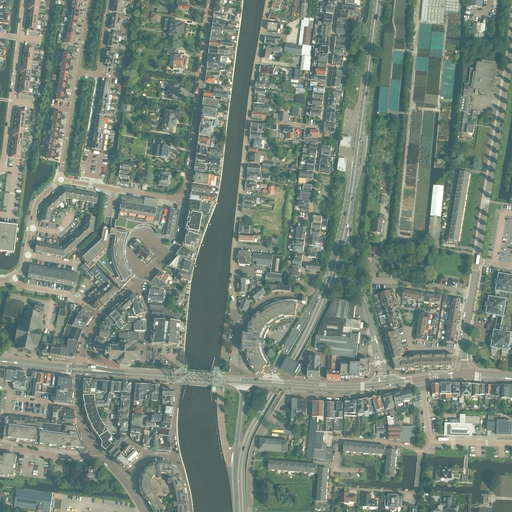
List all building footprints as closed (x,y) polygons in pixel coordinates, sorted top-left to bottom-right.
[(302,21),(298,46),(287,45),(286,46),(285,54),(303,56),(310,57),(311,47),(309,46),(311,28),(312,28),(313,19),(309,18),(309,19),(306,18),(308,1),(302,0),(302,4),(302,5),(300,18),(304,18),(303,21),(302,21)] [(443,23),(445,12),(458,13),(459,0),(422,0),(421,21),(443,23)] [(182,11),(182,13),(183,14),(186,14),(187,14),(187,12),(189,11),(189,8),(188,7),(188,4),(179,3),(179,2),(178,2),(177,2),(174,2),(172,2),(171,6),(176,7),(176,6),(178,6),(177,10),(182,11)] [(117,13),(117,16),(124,17),(124,14),(123,13),(123,8),(114,6),(113,12),(117,13)] [(215,6),(214,13),(222,15),(222,14),(222,13),(224,13),(225,13),(226,13),(227,13),(227,12),(228,11),(228,9),(215,6)] [(112,18),(111,24),(121,25),(122,20),(123,20),(124,17),(117,16),(116,18),(112,18)] [(180,38),(181,34),(182,34),(183,26),(179,25),(180,24),(172,22),(173,20),(165,19),(163,30),(170,31),(169,38),(174,39),(174,37),(180,38)] [(213,20),(212,25),(218,26),(218,27),(233,29),(233,25),(227,24),(227,22),(213,20)] [(281,23),(281,25),(277,24),(277,25),(268,24),(267,31),(272,31),(271,33),(279,34),(281,25),(283,26),(286,26),(287,23),(281,23)] [(114,30),(114,33),(121,34),(121,31),(120,31),(121,25),(111,24),(110,29),(114,30)] [(212,27),(211,35),(222,37),(221,37),(222,33),(234,35),(234,30),(212,27)] [(109,35),(108,41),(118,42),(119,37),(121,37),(121,34),(114,33),(113,36),(109,35)] [(276,46),(276,42),(282,43),(283,40),(266,37),(265,45),(276,46)] [(112,47),(111,50),(121,52),(122,50),(119,49),(119,48),(117,48),(118,42),(108,41),(107,47),(112,47)] [(209,48),(208,54),(217,55),(217,57),(227,58),(228,58),(228,50),(209,48)] [(335,49),(334,54),(335,54),(334,57),(344,58),(344,56),(343,55),(343,52),(345,52),(345,53),(348,53),(348,50),(349,50),(348,50),(335,49)] [(106,52),(105,58),(115,60),(116,54),(118,54),(118,51),(121,52),(111,50),(111,53),(106,52)] [(171,56),(170,62),(185,65),(185,61),(185,59),(184,57),(177,57),(178,51),(167,50),(167,55),(171,56)] [(271,60),(273,53),(264,51),(262,59),(271,60)] [(208,56),(207,63),(225,65),(226,65),(227,58),(217,57),(208,56)] [(303,56),(301,70),(309,71),(311,57),(310,57),(303,56)] [(108,67),(116,68),(116,65),(114,65),(115,60),(105,58),(105,64),(109,65),(108,67)] [(461,97),(459,111),(464,112),(463,123),(467,124),(469,113),(472,89),(476,90),(475,95),(477,95),(478,90),(479,90),(479,93),(491,95),(491,93),(492,93),(493,89),(496,89),(496,86),(494,86),(494,85),(500,86),(501,79),(495,78),(495,76),(498,77),(498,74),(496,74),(497,66),(495,65),(496,65),(496,63),(482,61),(482,63),(477,63),(477,64),(476,63),(476,66),(477,66),(477,69),(476,69),(470,69),(468,85),(465,84),(464,89),(463,98),(461,97)] [(184,68),(185,65),(170,62),(169,67),(173,67),(172,70),(179,71),(178,73),(182,73),(182,71),(183,71),(184,70),(184,68)] [(274,69),(260,66),(259,73),(273,76),(274,69)] [(314,77),(314,80),(325,81),(326,77),(327,70),(317,69),(317,72),(315,72),(314,77)] [(333,71),(331,88),(340,89),(342,72),(333,71)] [(266,84),(267,81),(265,80),(267,80),(268,79),(269,76),(266,75),(258,74),(257,82),(266,84)] [(165,88),(165,91),(178,94),(179,89),(178,88),(178,85),(169,84),(169,83),(168,83),(162,82),(161,85),(165,88)] [(311,83),(310,90),(314,91),(314,92),(324,94),(324,88),(317,87),(317,83),(311,83)] [(177,98),(178,94),(165,91),(164,96),(167,97),(166,100),(176,101),(176,98),(177,98)] [(330,91),(328,108),(335,109),(337,96),(342,97),(342,92),(330,91)] [(213,93),(213,97),(220,98),(219,101),(223,101),(224,99),(227,100),(228,95),(213,93)] [(254,103),(264,105),(265,99),(265,96),(255,95),(254,103)] [(296,95),(295,103),(304,104),(305,96),(296,95)] [(203,100),(202,107),(210,108),(217,108),(218,102),(211,101),(203,100)] [(253,112),(270,114),(270,106),(254,105),(253,112)] [(201,117),(201,118),(216,119),(217,109),(203,107),(202,107),(202,108),(201,117)] [(327,109),(326,117),(327,117),(327,118),(334,119),(334,118),(335,110),(327,109)] [(165,115),(164,118),(174,120),(175,113),(163,111),(163,115),(165,115)] [(279,121),(279,122),(287,123),(288,120),(288,116),(288,115),(280,114),(280,115),(279,121)] [(163,125),(173,126),(175,127),(176,120),(174,120),(164,118),(163,125)] [(201,118),(200,126),(211,127),(222,129),(223,120),(201,118)] [(326,123),(325,132),(334,134),(335,129),(338,130),(338,124),(336,123),(336,124),(326,123)] [(463,123),(461,133),(473,135),(474,125),(467,124),(463,123)] [(262,131),(262,127),(263,125),(252,124),(251,133),(261,134),(261,131),(262,131)] [(273,131),(273,136),(273,137),(276,138),(277,131),(278,126),(264,124),(263,125),(262,127),(267,129),(270,130),(273,131)] [(172,133),(173,126),(163,125),(163,128),(161,127),(160,131),(172,133)] [(200,126),(199,136),(209,138),(211,127),(200,126)] [(310,135),(308,135),(307,138),(311,138),(312,137),(319,138),(319,132),(318,131),(310,130),(310,135)] [(341,136),(340,146),(350,147),(351,137),(341,136)] [(198,138),(197,146),(211,148),(212,139),(198,138)] [(169,149),(164,148),(165,147),(159,146),(159,145),(160,145),(161,141),(153,140),(153,144),(157,145),(156,150),(157,150),(156,157),(164,158),(163,160),(164,161),(166,161),(167,161),(167,159),(168,159),(169,154),(169,153),(170,153),(170,151),(169,150),(169,149)] [(261,149),(262,140),(255,140),(254,141),(254,142),(254,148),(261,149)] [(197,151),(196,155),(206,157),(207,148),(197,147),(197,151)] [(303,153),(303,158),(302,158),(309,159),(309,158),(316,159),(317,152),(310,151),(310,150),(303,149),(303,153)] [(196,158),(195,164),(203,165),(203,164),(218,166),(219,157),(208,155),(208,158),(196,157),(196,158)] [(250,162),(257,163),(260,163),(260,155),(251,155),(250,162)] [(337,171),(345,172),(347,159),(339,158),(339,159),(337,171)] [(320,166),(320,167),(332,168),(333,162),(331,162),(321,160),(320,166)] [(120,165),(120,170),(129,171),(129,170),(130,168),(132,168),(133,164),(121,163),(121,166),(120,165)] [(248,173),(255,174),(260,174),(261,167),(249,166),(248,173)] [(299,185),(304,185),(305,186),(306,182),(305,181),(303,181),(303,180),(313,181),(314,173),(301,171),(299,185)] [(160,172),(159,179),(169,180),(170,176),(169,176),(169,173),(160,172)] [(452,243),(453,241),(459,242),(470,174),(463,172),(459,172),(449,237),(448,237),(447,242),(452,243)] [(121,183),(129,184),(130,178),(128,177),(129,175),(119,174),(119,178),(122,178),(121,183)] [(192,184),(213,186),(214,176),(193,174),(192,184)] [(158,183),(158,186),(167,187),(168,185),(169,185),(169,180),(159,179),(158,183)] [(252,191),(253,188),(255,188),(256,183),(247,181),(245,190),(252,191)] [(192,185),(191,192),(210,195),(211,188),(192,185)] [(433,186),(430,216),(440,217),(443,187),(433,186)] [(57,196),(64,204),(65,203),(63,201),(66,199),(64,189),(57,196)] [(64,189),(66,199),(70,199),(69,202),(71,202),(73,191),(64,189)] [(80,201),(80,204),(82,204),(83,202),(87,202),(88,194),(83,193),(81,201),(80,201)] [(191,193),(190,201),(200,202),(201,200),(201,195),(191,193)] [(90,203),(90,205),(91,205),(92,206),(93,203),(97,204),(98,195),(93,194),(91,203),(90,203)] [(53,199),(59,206),(62,203),(63,205),(64,204),(57,196),(53,199)] [(115,220),(114,227),(132,231),(132,230),(133,229),(134,229),(135,228),(135,227),(136,227),(137,227),(138,226),(139,226),(140,226),(141,225),(142,225),(143,225),(144,225),(146,225),(147,225),(147,226),(148,226),(149,226),(150,227),(151,227),(152,228),(153,228),(154,229),(154,230),(155,231),(156,232),(157,233),(157,234),(158,235),(161,236),(166,237),(174,238),(179,211),(176,211),(169,209),(167,209),(166,209),(160,208),(157,207),(158,200),(145,198),(144,198),(144,201),(122,196),(122,197),(121,199),(121,200),(119,215),(118,221),(115,220)] [(256,204),(257,200),(257,198),(244,197),(243,206),(252,208),(253,203),(256,204)] [(49,202),(57,211),(57,210),(56,208),(59,206),(53,199),(49,202)] [(49,202),(43,208),(51,212),(54,210),(56,211),(57,211),(49,202)] [(190,202),(188,211),(199,212),(199,213),(207,215),(211,205),(190,202)] [(43,208),(42,216),(53,218),(53,216),(51,216),(51,212),(43,208)] [(187,231),(182,246),(192,249),(193,245),(196,246),(207,216),(188,212),(185,230),(187,231)] [(373,232),(381,233),(382,220),(384,220),(384,216),(379,215),(379,219),(374,218),(373,232)] [(85,223),(84,227),(93,231),(94,224),(83,222),(83,223),(85,223)] [(17,226),(0,224),(0,252),(13,254),(17,226)] [(240,235),(249,236),(250,226),(240,224),(239,234),(240,235)] [(79,229),(87,237),(93,231),(84,227),(82,230),(80,228),(79,229)] [(77,234),(83,240),(87,237),(79,229),(78,230),(80,231),(77,234)] [(84,264),(80,268),(91,280),(93,277),(89,273),(90,271),(89,270),(96,264),(120,290),(134,277),(134,276),(133,275),(132,274),(131,273),(130,272),(130,270),(129,268),(128,267),(127,265),(127,263),(126,262),(126,260),(126,259),(125,257),(125,256),(125,254),(125,253),(125,251),(125,250),(125,248),(125,247),(126,245),(126,244),(126,243),(126,241),(127,240),(127,239),(128,238),(128,237),(128,236),(129,235),(130,233),(110,230),(104,229),(103,229),(102,232),(101,240),(81,258),(86,263),(84,265),(84,264)] [(74,237),(73,237),(79,244),(83,240),(77,234),(74,237)] [(72,238),(69,241),(75,247),(79,244),(73,237),(74,237),(72,235),(71,236),(72,238)] [(311,237),(309,246),(315,247),(316,243),(325,244),(326,239),(321,238),(311,237)] [(129,247),(132,250),(133,251),(133,250),(132,250),(133,249),(136,252),(136,254),(137,256),(139,256),(141,257),(142,257),(141,258),(143,259),(143,260),(145,261),(146,259),(149,257),(150,255),(149,254),(151,253),(149,252),(148,253),(146,250),(145,248),(144,246),(142,246),(140,244),(139,243),(140,242),(142,245),(143,245),(137,239),(136,240),(135,240),(130,245),(129,247)] [(64,243),(72,251),(75,247),(69,241),(67,243),(65,242),(64,243)] [(42,244),(40,253),(45,253),(47,245),(48,245),(49,243),(46,242),(46,245),(42,244)] [(62,248),(65,257),(72,251),(64,243),(63,244),(65,245),(62,248)] [(57,244),(55,255),(65,257),(62,248),(58,247),(59,245),(57,244)] [(191,256),(192,253),(193,252),(181,249),(176,255),(187,260),(190,261),(192,257),(191,256)] [(239,264),(250,265),(251,260),(253,260),(253,261),(257,262),(256,265),(271,267),(272,256),(240,252),(240,253),(238,254),(239,256),(239,260),(240,260),(240,264),(239,264)] [(175,269),(190,273),(191,273),(192,269),(190,269),(191,263),(184,259),(184,260),(183,259),(181,258),(175,256),(166,266),(175,269)] [(267,273),(265,282),(267,282),(281,285),(282,273),(284,262),(284,257),(279,256),(272,256),(271,267),(271,274),(267,273)] [(290,275),(300,276),(301,268),(291,266),(291,270),(288,270),(288,274),(290,274),(290,275)] [(90,271),(89,273),(93,277),(94,277),(98,281),(95,284),(97,287),(109,300),(117,293),(107,283),(109,281),(96,267),(90,271)] [(178,274),(177,277),(175,277),(174,279),(181,281),(181,279),(188,281),(190,273),(175,269),(174,272),(178,274)] [(156,278),(165,284),(168,280),(171,281),(172,278),(169,277),(161,272),(156,278)] [(487,308),(486,314),(492,315),(492,317),(491,317),(492,317),(491,320),(491,322),(490,324),(490,325),(489,330),(494,331),(494,332),(493,337),(490,337),(490,341),(492,342),(491,348),(492,348),(491,351),(497,352),(497,350),(502,351),(502,353),(507,353),(508,351),(511,334),(510,334),(510,332),(511,327),(511,323),(511,322),(511,276),(499,274),(498,280),(497,285),(496,291),(497,291),(496,298),(494,298),(489,297),(488,303),(487,308)] [(154,280),(152,282),(160,287),(163,288),(164,286),(170,287),(170,285),(165,284),(156,278),(154,280)] [(254,288),(256,291),(260,297),(265,293),(261,287),(258,289),(255,285),(258,281),(255,280),(255,281),(254,281),(253,284),(252,286),(254,288)] [(267,282),(272,293),(276,292),(279,291),(281,291),(293,293),(293,288),(283,286),(283,285),(281,285),(267,282)] [(170,305),(171,292),(167,292),(159,289),(151,285),(149,285),(149,293),(148,293),(147,300),(148,300),(150,302),(150,303),(170,305)] [(91,293),(102,306),(103,305),(103,304),(104,304),(105,304),(108,301),(100,292),(99,292),(96,289),(91,293)] [(251,295),(256,301),(260,297),(256,291),(251,295)] [(87,300),(85,303),(96,310),(97,308),(98,310),(99,309),(99,308),(100,308),(102,306),(91,293),(90,293),(87,297),(90,299),(88,301),(87,300)] [(182,303),(184,295),(175,293),(173,301),(182,303)] [(129,298),(133,303),(134,304),(134,306),(133,308),(133,310),(143,307),(139,295),(136,296),(135,294),(129,298)] [(123,303),(128,309),(132,305),(132,304),(133,303),(129,298),(129,299),(127,300),(123,303)] [(15,342),(15,345),(18,345),(18,349),(17,348),(17,349),(23,351),(22,352),(27,353),(27,352),(33,353),(33,352),(32,352),(33,349),(37,350),(37,347),(38,347),(42,331),(41,330),(41,328),(38,327),(39,324),(39,323),(37,323),(39,314),(40,312),(42,312),(44,306),(35,304),(34,310),(23,307),(24,303),(23,303),(23,304),(7,300),(3,316),(7,317),(19,320),(20,320),(24,321),(23,327),(22,327),(19,326),(18,325),(15,341),(15,342)] [(243,300),(240,309),(246,311),(250,302),(243,300)] [(331,305),(325,317),(353,320),(355,302),(336,300),(332,304),(332,305),(331,305)] [(246,342),(246,343),(246,344),(247,344),(247,347),(248,351),(248,355),(250,360),(251,363),(253,367),(255,370),(258,373),(259,373),(261,375),(264,370),(263,369),(267,366),(267,367),(268,367),(269,367),(270,367),(270,366),(270,365),(269,364),(270,363),(267,358),(265,354),(264,349),(264,346),(265,346),(265,347),(265,341),(265,342),(264,342),(264,339),(264,338),(265,335),(266,334),(267,332),(268,330),(269,329),(271,326),(272,326),(275,323),(276,322),(279,321),(280,320),(284,319),(285,319),(289,318),(290,318),(294,319),(295,319),(297,304),(298,301),(297,301),(290,301),(288,301),(282,302),(280,302),(274,304),(272,304),(266,308),(265,309),(260,313),(259,313),(259,312),(256,317),(257,318),(255,320),(253,319),(251,324),(252,324),(251,327),(249,326),(247,332),(248,332),(249,332),(248,335),(246,334),(246,339),(243,339),(243,340),(246,340),(246,342)] [(120,306),(126,313),(127,313),(130,311),(128,309),(123,303),(120,306)] [(152,310),(152,311),(170,312),(170,305),(150,303),(150,307),(152,310)] [(71,310),(88,320),(91,317),(91,314),(80,307),(74,305),(72,306),(71,310)] [(114,311),(122,319),(124,317),(123,316),(126,313),(120,306),(120,307),(119,307),(117,308),(117,309),(115,311),(114,311)] [(145,313),(143,307),(133,310),(132,310),(134,316),(145,313)] [(57,316),(58,316),(65,318),(66,318),(68,311),(64,310),(59,309),(57,316)] [(74,320),(85,325),(88,321),(88,320),(71,310),(69,318),(74,320)] [(117,325),(116,326),(120,331),(127,331),(128,325),(127,325),(125,323),(125,319),(123,320),(122,319),(114,311),(109,316),(117,325)] [(182,313),(175,313),(170,312),(152,311),(152,315),(154,317),(154,319),(181,321),(182,313)] [(58,316),(56,325),(63,326),(65,318),(58,316)] [(104,322),(110,328),(112,327),(112,326),(113,327),(113,326),(115,329),(115,331),(118,331),(120,331),(116,326),(108,317),(104,322)] [(324,318),(319,331),(351,334),(351,328),(360,329),(360,321),(353,320),(325,317),(324,318)] [(85,325),(74,320),(69,318),(67,325),(71,326),(83,330),(85,325)] [(179,333),(180,322),(154,320),(154,327),(152,344),(166,345),(172,346),(178,346),(179,336),(178,335),(178,333),(179,333)] [(134,324),(134,327),(134,331),(145,331),(145,321),(137,322),(137,324),(134,324)] [(108,330),(110,328),(104,322),(100,327),(100,329),(102,329),(103,328),(104,329),(106,329),(107,328),(108,330)] [(389,331),(391,330),(399,328),(397,322),(390,325),(387,325),(389,331)] [(67,325),(63,335),(70,336),(69,341),(78,342),(83,330),(71,326),(67,325)] [(108,339),(108,340),(112,340),(114,340),(115,336),(110,335),(110,336),(108,335),(109,332),(100,330),(99,331),(98,333),(99,335),(99,337),(108,339)] [(108,351),(108,350),(108,351),(105,351),(105,350),(104,351),(105,351),(105,352),(105,353),(105,354),(105,355),(104,355),(104,356),(108,356),(108,359),(108,360),(109,360),(110,360),(116,361),(117,361),(117,362),(117,363),(118,363),(119,365),(120,366),(120,365),(127,366),(128,365),(130,364),(130,363),(130,362),(130,361),(131,361),(136,361),(137,361),(138,359),(139,359),(139,358),(139,356),(139,353),(139,351),(139,350),(138,350),(137,349),(137,348),(136,348),(135,346),(136,344),(136,343),(137,342),(138,341),(138,338),(138,335),(138,333),(131,333),(127,333),(127,331),(120,331),(118,331),(118,343),(120,343),(118,345),(117,346),(118,346),(118,347),(117,347),(116,347),(110,347),(109,347),(109,348),(109,350),(109,351),(108,351)] [(316,336),(315,349),(330,351),(329,356),(333,356),(336,357),(356,359),(359,335),(351,334),(319,331),(318,332),(318,336),(316,336)] [(389,334),(385,335),(387,339),(388,344),(390,351),(391,356),(392,357),(394,365),(394,366),(395,366),(395,369),(394,369),(394,370),(406,370),(410,370),(418,369),(421,369),(421,367),(423,367),(431,367),(436,367),(444,367),(448,367),(452,367),(452,364),(452,356),(452,355),(414,355),(414,357),(402,358),(402,355),(404,355),(397,332),(390,334),(389,334)] [(77,343),(78,342),(69,341),(70,336),(63,335),(63,336),(62,341),(53,339),(52,343),(50,356),(52,356),(71,359),(74,356),(77,343)] [(91,345),(90,346),(89,348),(90,350),(92,350),(93,349),(94,351),(96,349),(105,351),(104,351),(105,350),(105,351),(108,351),(108,350),(109,349),(108,349),(109,344),(111,344),(112,340),(108,340),(108,341),(96,338),(95,339),(95,338),(93,338),(92,339),(91,345)] [(43,349),(42,354),(43,355),(45,355),(46,355),(46,354),(49,355),(51,345),(44,344),(43,345),(42,345),(41,348),(43,349)] [(328,372),(327,379),(329,379),(329,380),(340,381),(340,378),(342,361),(340,361),(339,373),(335,373),(336,363),(336,358),(336,357),(333,356),(333,357),(329,357),(328,372)] [(309,357),(308,367),(319,368),(320,358),(309,357)] [(288,358),(281,370),(292,377),(306,378),(306,369),(288,358)] [(340,378),(348,379),(348,378),(362,378),(362,376),(368,376),(368,375),(369,375),(370,370),(371,369),(371,368),(370,367),(371,361),(342,358),(342,361),(340,378)] [(308,367),(307,378),(319,378),(320,368),(319,368),(308,367)] [(5,381),(9,382),(13,382),(12,386),(13,388),(14,390),(27,392),(28,378),(28,376),(27,375),(26,374),(26,372),(17,371),(16,372),(10,371),(7,371),(5,381)] [(174,371),(174,382),(183,383),(184,372),(174,371)] [(29,378),(27,396),(29,397),(32,397),(35,398),(36,392),(38,374),(32,373),(31,378),(29,378)] [(38,374),(36,392),(41,393),(42,393),(44,375),(38,374)] [(44,375),(42,393),(48,394),(49,388),(50,388),(51,375),(44,375)] [(49,388),(48,394),(55,394),(57,377),(56,377),(56,376),(51,375),(50,388),(49,388)] [(55,394),(54,404),(61,404),(64,378),(57,377),(55,394)] [(64,378),(61,404),(73,406),(73,400),(72,399),(73,393),(71,393),(71,390),(72,382),(71,379),(64,378)] [(90,381),(89,394),(89,395),(96,395),(97,381),(90,381)] [(97,381),(96,395),(96,396),(96,399),(96,401),(97,402),(104,402),(105,399),(101,399),(102,397),(105,397),(105,395),(105,392),(106,392),(107,390),(108,382),(97,381)] [(105,398),(105,399),(104,402),(104,408),(107,409),(107,405),(109,405),(111,397),(113,398),(113,395),(115,386),(116,383),(109,382),(108,390),(105,398)] [(115,386),(113,395),(118,395),(117,401),(120,402),(121,394),(123,383),(122,383),(116,383),(115,386)] [(123,383),(121,394),(130,395),(130,393),(131,387),(131,385),(130,384),(127,384),(123,383)] [(464,396),(466,397),(466,400),(471,400),(471,397),(472,385),(471,385),(467,385),(467,384),(467,385),(465,385),(465,384),(464,384),(464,385),(463,385),(463,384),(462,396),(461,396),(461,398),(460,398),(459,403),(464,403),(464,396)] [(472,397),(471,397),(471,400),(471,403),(473,403),(474,397),(479,397),(479,395),(480,385),(473,385),(472,397)] [(151,402),(151,401),(157,402),(159,386),(151,386),(151,391),(150,402),(151,402)] [(492,396),(496,396),(500,397),(501,386),(492,386),(492,396)] [(159,399),(159,403),(162,403),(162,398),(165,398),(165,397),(173,397),(173,392),(173,391),(162,391),(162,397),(159,397),(159,399)] [(402,393),(404,401),(407,401),(408,406),(407,406),(408,409),(414,408),(411,391),(402,393)] [(402,393),(394,394),(397,409),(405,408),(404,402),(404,401),(402,393)] [(121,394),(120,402),(120,404),(121,404),(129,405),(129,403),(130,395),(121,394)] [(393,415),(393,416),(395,426),(400,426),(395,409),(392,394),(388,395),(390,401),(389,401),(392,409),(391,409),(393,415)] [(83,396),(83,402),(84,404),(84,407),(96,405),(96,401),(96,399),(96,396),(96,395),(89,395),(83,396)] [(391,417),(393,416),(393,415),(391,409),(392,409),(389,401),(390,401),(388,395),(383,397),(387,410),(389,409),(390,410),(389,411),(391,417)] [(162,403),(162,406),(164,407),(173,408),(173,407),(173,403),(173,397),(165,397),(165,398),(165,400),(162,400),(162,403)] [(372,399),(375,407),(377,414),(381,413),(381,411),(384,409),(381,397),(377,398),(375,397),(373,398),(372,399)] [(365,400),(365,415),(369,415),(369,413),(377,414),(375,407),(372,407),(372,400),(371,400),(369,400),(367,399),(365,400)] [(288,426),(287,428),(294,429),(293,433),(296,433),(296,427),(297,415),(299,401),(293,400),(292,408),(291,426),(288,426)] [(345,409),(345,417),(348,417),(357,417),(357,404),(355,402),(353,402),(352,403),(346,403),(346,409),(345,409)] [(318,403),(313,403),(312,421),(313,422),(311,422),(307,458),(313,459),(314,456),(314,449),(317,432),(317,427),(318,403)] [(327,403),(326,422),(326,433),(334,433),(334,431),(335,403),(327,403)] [(335,403),(334,431),(342,432),(342,421),(341,421),(341,419),(342,419),(343,403),(335,403)] [(120,409),(119,409),(118,411),(129,412),(129,411),(129,405),(121,404),(120,409)] [(96,405),(84,407),(85,410),(85,412),(87,415),(88,419),(89,418),(100,414),(98,408),(96,408),(96,405)] [(146,421),(145,428),(151,428),(155,428),(155,426),(156,422),(161,423),(170,424),(171,418),(163,417),(164,407),(162,406),(158,406),(157,415),(152,414),(151,421),(146,421)] [(53,407),(51,425),(54,425),(55,416),(74,418),(74,416),(74,412),(64,410),(64,409),(53,407)] [(164,407),(163,415),(170,416),(171,416),(172,416),(173,413),(173,411),(174,408),(173,408),(164,407)] [(117,420),(119,420),(119,419),(128,420),(128,414),(129,412),(118,411),(118,414),(118,415),(117,420)] [(89,418),(88,419),(89,422),(90,424),(91,427),(93,426),(101,422),(101,417),(100,414),(89,418)] [(132,415),(131,426),(145,428),(146,421),(146,416),(132,415)] [(447,435),(470,435),(470,425),(470,424),(480,424),(480,417),(468,416),(469,415),(463,415),(460,415),(460,417),(460,420),(450,420),(449,423),(447,423),(447,433),(447,435)] [(55,416),(54,425),(59,426),(65,426),(65,424),(74,425),(75,418),(74,418),(55,416)] [(74,432),(74,427),(65,426),(59,426),(54,425),(51,425),(47,424),(47,422),(10,417),(5,419),(2,440),(19,444),(45,448),(58,450),(63,450),(76,451),(76,449),(76,448),(76,446),(77,445),(78,444),(77,440),(76,437),(75,434),(74,432)] [(120,427),(119,430),(127,431),(128,420),(119,419),(119,420),(119,424),(118,424),(118,427),(120,427)] [(497,421),(496,432),(496,435),(511,436),(511,433),(511,426),(511,421),(497,421)] [(93,426),(91,427),(92,428),(93,430),(94,431),(94,432),(96,434),(97,435),(98,437),(99,438),(100,440),(101,441),(107,437),(110,436),(109,434),(107,432),(108,432),(108,431),(107,432),(103,424),(103,422),(101,422),(93,426)] [(388,427),(388,439),(388,440),(400,441),(400,440),(412,440),(412,431),(408,431),(408,427),(401,427),(400,426),(395,426),(395,427),(388,427)] [(150,435),(152,435),(155,436),(155,435),(158,435),(158,436),(168,437),(168,436),(169,436),(169,433),(169,432),(165,431),(165,430),(151,428),(150,435)] [(143,438),(142,446),(143,447),(145,448),(150,449),(151,439),(149,438),(148,436),(148,430),(145,430),(144,437),(143,438)] [(317,432),(314,449),(322,450),(324,433),(323,433),(317,432)] [(130,437),(132,439),(135,440),(135,441),(136,442),(138,442),(140,441),(140,439),(142,439),(142,434),(140,434),(131,433),(130,437)] [(115,441),(116,441),(116,437),(116,435),(113,435),(110,436),(107,437),(101,441),(101,442),(101,443),(102,444),(101,445),(101,446),(100,447),(105,451),(114,441),(115,441)] [(159,444),(169,445),(169,438),(164,437),(160,437),(159,444)] [(259,450),(288,452),(288,442),(261,440),(261,444),(259,444),(259,450)] [(116,441),(106,452),(116,460),(121,454),(123,451),(117,446),(120,443),(116,441)] [(78,450),(78,451),(79,451),(79,452),(80,453),(81,454),(82,454),(83,454),(84,454),(85,453),(86,453),(87,452),(87,451),(88,451),(88,450),(88,449),(88,448),(88,447),(87,446),(87,445),(86,445),(85,444),(84,444),(83,444),(82,444),(81,444),(80,445),(79,445),(79,446),(78,447),(78,448),(78,449),(78,450)] [(344,446),(343,452),(350,452),(357,453),(364,453),(370,454),(377,455),(384,455),(385,455),(387,456),(388,456),(386,476),(394,477),(395,471),(395,464),(396,457),(396,451),(389,450),(386,450),(386,449),(386,447),(385,447),(385,448),(344,444),(344,445),(344,446)] [(123,451),(121,454),(125,457),(132,448),(127,446),(123,451)] [(125,457),(120,463),(122,465),(122,464),(122,465),(126,469),(130,465),(130,464),(139,455),(140,454),(140,453),(139,452),(135,450),(132,448),(125,457)] [(0,475),(0,476),(0,475),(2,475),(2,476),(10,477),(10,478),(13,479),(16,456),(4,455),(4,453),(0,452),(0,475)] [(121,454),(116,460),(116,461),(117,460),(118,461),(120,463),(125,457),(121,454)] [(269,462),(269,470),(275,471),(282,471),(289,472),(296,472),(302,473),(309,473),(316,474),(317,474),(319,474),(320,474),(318,502),(324,502),(326,502),(326,496),(327,489),(327,482),(328,476),(328,469),(321,468),(318,468),(318,465),(317,465),(316,466),(269,462)] [(176,499),(177,503),(176,504),(176,503),(175,503),(174,503),(173,504),(173,505),(173,506),(173,507),(174,507),(175,507),(176,507),(176,506),(177,506),(178,511),(177,511),(188,511),(188,508),(188,503),(187,498),(186,493),(185,488),(184,483),(182,478),(181,476),(180,475),(179,473),(178,471),(177,470),(176,468),(174,467),(172,466),(171,465),(169,464),(167,464),(165,463),(163,463),(162,463),(160,463),(158,463),(156,464),(154,464),(152,465),(151,466),(149,467),(148,468),(146,469),(144,471),(143,472),(152,479),(153,478),(153,477),(154,477),(155,476),(156,475),(157,475),(157,476),(157,477),(157,478),(158,478),(158,479),(159,479),(160,479),(160,478),(161,478),(161,477),(161,476),(160,475),(159,474),(161,474),(162,474),(163,474),(164,474),(165,475),(166,475),(167,476),(168,477),(169,478),(170,479),(170,480),(169,480),(168,480),(167,481),(167,482),(167,483),(168,483),(168,484),(169,484),(170,484),(170,483),(171,483),(171,482),(172,482),(173,485),(174,487),(175,490),(176,495),(176,499)] [(89,479),(89,480),(94,480),(94,478),(95,478),(96,478),(96,477),(97,477),(97,476),(97,475),(96,475),(96,474),(96,470),(81,468),(80,472),(86,473),(85,477),(89,477),(89,479)] [(436,473),(435,481),(440,482),(440,478),(451,479),(452,470),(448,470),(445,470),(445,469),(440,469),(440,474),(436,473)] [(141,476),(140,477),(142,478),(141,479),(151,482),(151,481),(151,480),(152,479),(143,472),(142,474),(141,476)] [(47,511),(50,511),(51,505),(53,494),(16,489),(14,507),(47,511)] [(142,494),(141,494),(142,496),(143,497),(144,499),(153,492),(152,491),(151,490),(151,489),(142,492),(142,494)] [(153,492),(144,499),(146,497),(147,498),(146,499),(146,501),(148,503),(156,497),(155,495),(153,492)] [(341,493),(340,503),(348,504),(349,502),(356,502),(356,495),(351,495),(351,496),(349,495),(349,494),(341,493)] [(377,507),(377,501),(371,500),(371,495),(363,494),(362,507),(370,507),(377,507)] [(389,496),(389,497),(386,497),(385,506),(389,506),(389,508),(391,508),(391,510),(392,511),(394,511),(395,510),(395,508),(397,508),(397,507),(401,507),(402,498),(398,498),(398,497),(389,496)] [(451,497),(444,496),(444,504),(435,504),(434,511),(445,511),(457,511),(457,506),(451,506),(451,497)] [(156,497),(148,503),(149,504),(150,506),(152,505),(152,507),(160,503),(159,502),(158,500),(156,497)] [(153,508),(151,509),(152,510),(152,511),(154,511),(162,509),(161,506),(161,505),(160,503),(152,507),(153,508)]
